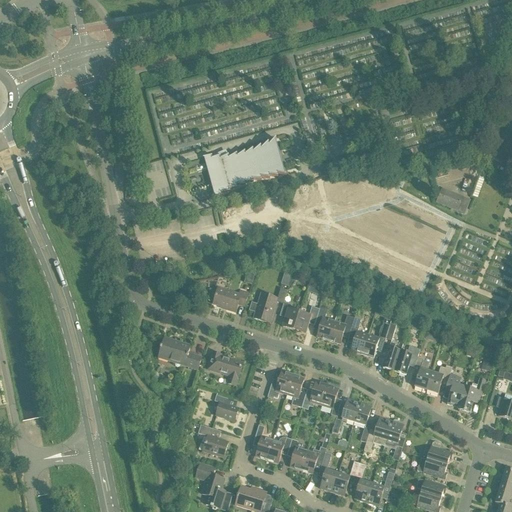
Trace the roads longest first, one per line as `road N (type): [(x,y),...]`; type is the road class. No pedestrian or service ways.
road 1 (primary): [(103,445),(59,266),(4,120)]
road 2 (primary): [(0,164),(46,270),(92,448)]
road 3 (residential): [(276,346),(135,298),(111,193)]
road 4 (residential): [(483,447),(355,373),(276,346)]
road 5 (residential): [(334,511),(240,467),(276,346)]
road 6 (unclassified): [(151,42),(328,0)]
road 7 (unclassified): [(25,464),(0,343)]
